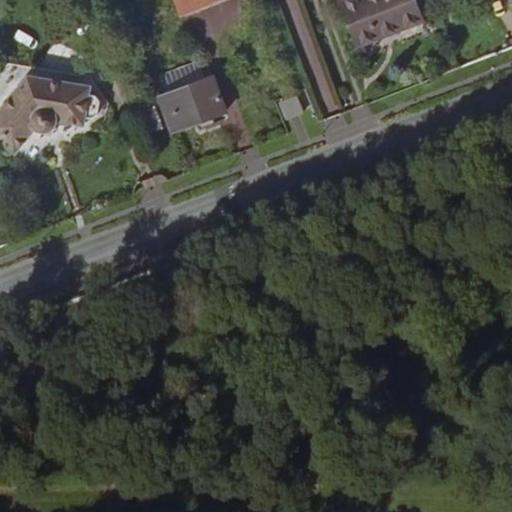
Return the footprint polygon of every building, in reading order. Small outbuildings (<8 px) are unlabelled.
[(175,0),(181,13),(215,0),(175,0)] [(415,0),(343,0),(340,1),(357,43),(423,18),(415,0)] [(40,128),(46,128),(50,127),(55,120),(82,125),(83,118),(91,118),(97,114),(99,103),(95,97),(87,95),(89,85),(28,72),(0,102),(0,137),(14,151),(36,126),(40,128)] [(206,75),(157,94),(169,129),(219,110),(206,75)] [(287,115),(307,107),(299,88),(279,96),(287,115)]
